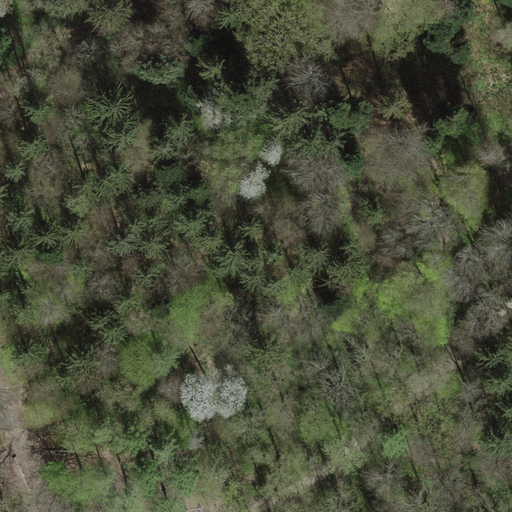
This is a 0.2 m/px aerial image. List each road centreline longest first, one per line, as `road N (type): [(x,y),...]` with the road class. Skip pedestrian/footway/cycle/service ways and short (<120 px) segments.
road 1 (track): [(134,0),(26,62),(0,91)]
road 2 (track): [(0,384),(50,511)]
